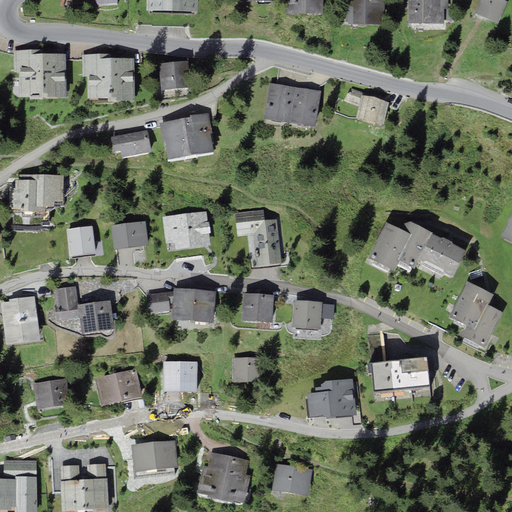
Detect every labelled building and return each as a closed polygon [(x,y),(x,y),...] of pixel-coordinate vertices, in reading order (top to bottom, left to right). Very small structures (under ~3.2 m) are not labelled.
[(146,0),(146,10),(197,11),(197,0),(146,0)] [(281,0),(281,13),(290,13),(289,0),(281,0)] [(321,0),(289,0),(290,13),(322,13),(321,0)] [(365,23),(365,0),(345,0),(346,23),(365,23)] [(365,0),(365,23),(386,24),(386,0),(365,0)] [(448,0),(408,0),(408,23),(444,24),(444,14),(448,14),(448,0)] [(498,23),(507,1),(504,0),(480,0),(475,13),(498,23)] [(43,92),(43,54),(43,49),(14,50),(14,66),(19,66),(19,93),(41,92),(43,92)] [(65,53),(43,54),(43,92),(41,92),(41,98),(66,98),(65,53)] [(110,54),(82,54),(83,75),(87,75),(88,97),(108,97),(108,101),(136,100),(135,58),(110,58),(110,54)] [(189,60),(158,63),(160,88),(191,86),(189,60)] [(322,92),(269,83),(264,117),(316,126),(322,92)] [(360,96),(356,118),(383,124),(388,102),(360,96)] [(168,159),(214,151),(210,133),(212,133),(209,111),(190,115),(191,117),(160,123),(163,141),(165,141),(168,159)] [(147,130),(111,136),(114,151),(120,150),(121,157),(151,151),(147,130)] [(63,175),(20,175),(20,180),(15,179),(15,188),(9,187),(8,208),(20,208),(20,212),(46,212),(46,206),(55,206),(55,200),(63,200),(63,175)] [(511,209),(500,235),(511,240),(511,209)] [(237,236),(254,235),(257,266),(282,263),(277,219),(264,220),(263,210),(234,212),(237,236)] [(207,211),(162,216),(165,243),(175,242),(176,249),(210,245),(209,233),(211,233),(209,222),(208,222),(207,211)] [(146,221),(111,225),(114,249),(148,245),(146,221)] [(368,257),(392,270),(395,271),(400,260),(414,268),(419,259),(432,233),(433,232),(418,224),(416,223),(413,221),(411,221),(407,222),(403,225),(401,228),(387,221),(368,257)] [(96,252),(92,226),(66,229),(70,255),(96,252)] [(432,233),(419,259),(453,277),(467,250),(432,233)] [(503,312),(486,304),(492,293),(467,281),(449,317),(464,324),(459,334),(485,347),(503,312)] [(78,304),(76,286),(55,289),(58,311),(56,312),(57,320),(80,317),(78,304)] [(216,291),(174,287),(174,291),(172,310),(171,319),(213,322),(216,291)] [(172,310),(174,291),(147,294),(149,313),(172,310)] [(241,320),(272,322),(274,295),(243,293),(241,320)] [(4,324),(37,319),(34,298),(34,295),(10,299),(10,302),(1,303),(4,324)] [(82,333),(115,328),(111,300),(78,304),(80,317),(82,333)] [(292,327),(321,328),(322,302),(294,300),(292,327)] [(6,344),(40,339),(37,319),(4,324),(6,344)] [(374,392),(430,386),(426,356),(370,362),(374,392)] [(232,358),(232,382),(261,381),(261,358),(232,358)] [(163,391),(197,391),(197,361),(163,361),(163,391)] [(136,369),(95,378),(101,405),(142,396),(136,369)] [(66,378),(49,381),(54,406),(71,403),(66,378)] [(351,389),(350,379),(326,381),(321,384),(321,386),(315,387),(316,392),(307,393),(310,418),(326,416),(326,418),(356,415),(354,389),(351,389)] [(54,406),(49,381),(33,384),(37,409),(54,406)] [(100,410),(83,411),(84,425),(100,424),(100,410)] [(75,412),(57,412),(58,426),(76,425),(75,412)] [(175,439),(131,444),(135,477),(174,473),(174,468),(178,467),(175,439)] [(246,460),(211,451),(208,466),(204,465),(197,493),(207,495),(207,497),(234,503),(234,500),(244,502),(250,475),(243,473),(246,460)] [(37,460),(3,460),(3,479),(16,479),(16,476),(37,476),(37,460)] [(85,510),(109,508),(105,463),(87,465),(88,476),(82,476),(85,510)] [(272,491),(290,493),(294,465),(276,463),(272,491)] [(62,511),(85,510),(82,476),(80,476),(79,465),(61,466),(61,477),(60,478),(62,511)] [(290,493),(308,496),(312,468),(294,465),(290,493)] [(36,511),(37,476),(16,476),(16,479),(17,479),(17,507),(15,507),(14,511),(36,511)] [(17,479),(16,479),(3,479),(0,478),(0,510),(11,510),(11,507),(15,507),(17,507),(17,479)]
